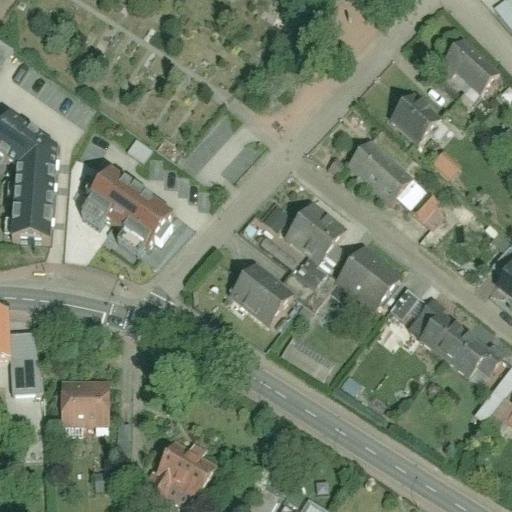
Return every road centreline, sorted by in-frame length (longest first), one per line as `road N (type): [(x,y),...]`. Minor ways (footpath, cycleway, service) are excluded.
road 1 (secondary): [(141,329),(218,362),(468,511)]
road 2 (residential): [(511,328),(297,158)]
road 3 (residential): [(141,329),(165,290),(297,158)]
road 4 (residential): [(297,158),(417,0)]
road 5 (secondary): [(0,302),(141,329)]
